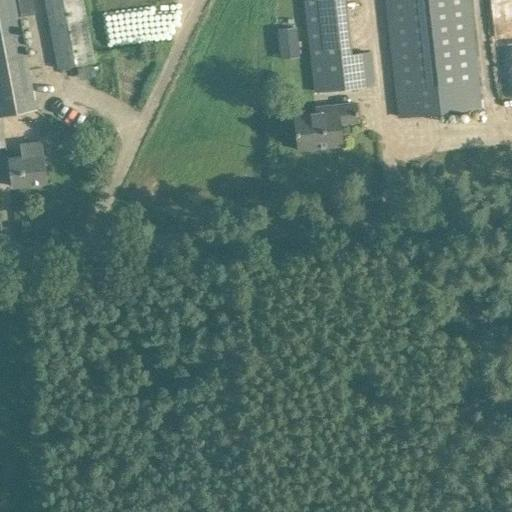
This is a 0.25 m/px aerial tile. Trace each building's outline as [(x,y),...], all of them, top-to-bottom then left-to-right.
[(0,0),(0,115),(35,109),(14,0),(0,0)] [(31,0),(17,0),(21,15),(34,12),(31,0)] [(44,0),(58,68),(93,61),(81,0),(44,0)] [(386,0),(397,97),(399,116),(480,107),(468,0),(386,0)] [(277,29),(279,49),(297,47),(295,27),(277,29)] [(351,55),(311,59),(315,91),(373,85),(371,65),(370,52),(351,55)] [(293,115),(297,149),(343,144),(340,123),(358,121),(356,103),(329,106),(330,115),(318,116),(317,112),(293,115)] [(9,158),(12,186),(46,182),(41,141),(21,144),(22,156),(9,158)]
